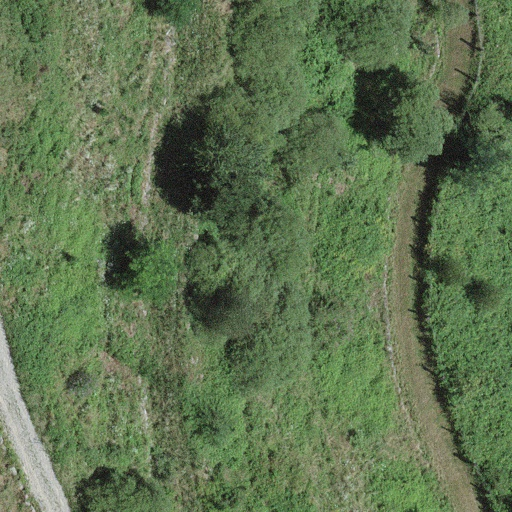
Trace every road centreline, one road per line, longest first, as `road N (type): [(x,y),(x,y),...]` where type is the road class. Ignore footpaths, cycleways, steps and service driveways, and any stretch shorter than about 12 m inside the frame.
road 1 (track): [(460,0),(456,74),(416,191),(406,280),(429,421),(471,511)]
road 2 (track): [(186,511),(161,348),(168,173),(191,49),(189,0)]
road 3 (unclassified): [(57,511),(0,375)]
